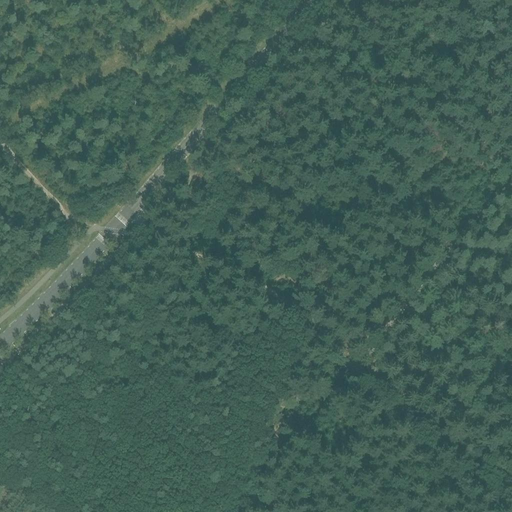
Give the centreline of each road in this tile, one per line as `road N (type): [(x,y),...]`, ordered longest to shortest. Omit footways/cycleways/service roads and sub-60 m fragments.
road 1 (secondary): [(0,344),(314,0)]
road 2 (track): [(165,237),(281,297),(353,369),(511,497)]
road 3 (track): [(241,511),(511,171)]
road 4 (track): [(0,128),(218,0)]
road 5 (track): [(415,511),(511,380)]
